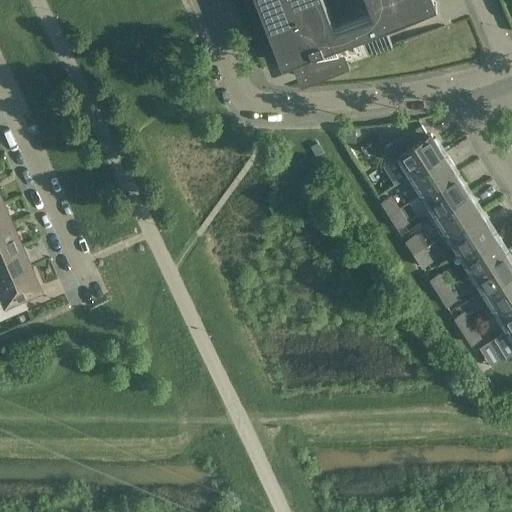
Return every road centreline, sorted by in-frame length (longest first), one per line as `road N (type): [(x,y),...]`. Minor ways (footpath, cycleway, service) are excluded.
road 1 (residential): [(90,284),(0,92)]
road 2 (residential): [(246,100),(292,105),(453,85)]
